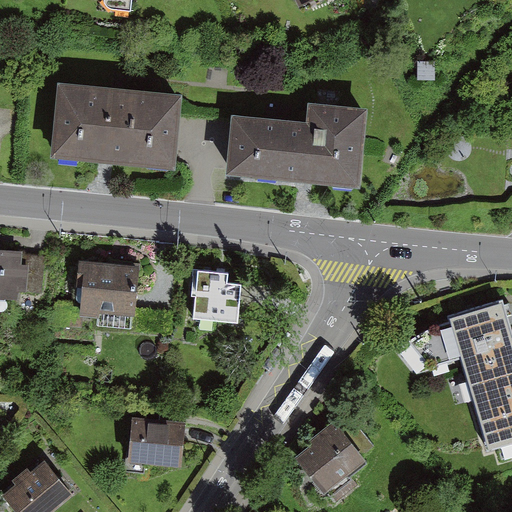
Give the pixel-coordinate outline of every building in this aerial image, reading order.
[(297,0),(302,8),(318,0),(297,0)] [(178,94),(54,81),(47,155),(105,161),(171,168),(178,94)] [(302,122),(230,114),(224,173),(308,182),(358,187),(366,109),(304,102),(302,122)] [(46,255),(0,250),(0,298),(15,300),(16,293),(42,295),(46,255)] [(137,265),(82,262),(79,315),(135,318),(137,265)] [(226,272),(196,269),(191,318),(235,322),(239,284),(225,282),(226,272)] [(511,334),(502,301),(448,317),(487,450),(511,442),(511,334)] [(169,419),(131,415),(126,461),(180,467),(184,425),(185,421),(169,419)] [(334,423),(292,455),(321,494),(364,462),(334,423)] [(42,460),(1,494),(16,511),(50,511),(71,495),(42,460)]
